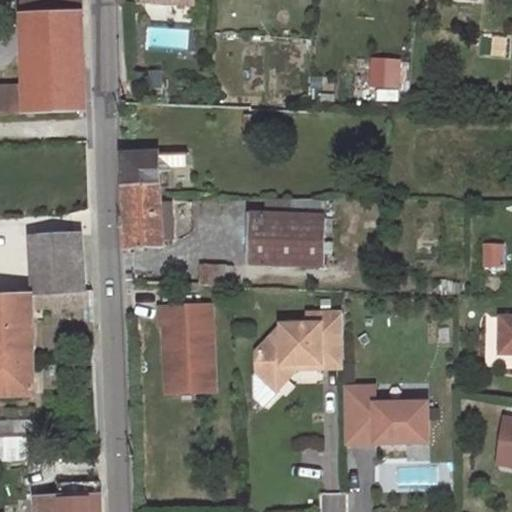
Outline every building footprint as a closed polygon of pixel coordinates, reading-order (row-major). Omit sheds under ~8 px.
[(25,0),(26,15),(24,14),(26,85),(0,85),(0,114),(88,112),(82,0),(25,0)] [(162,83),(147,84),(148,100),(163,99),(162,83)] [(162,183),(160,152),(124,155),(125,185),(162,183)] [(127,250),(166,247),(163,196),(162,183),(125,185),(127,250)] [(292,213),(254,212),(252,265),(325,266),(327,202),(293,202),(292,213)] [(82,235),(30,238),(32,269),(0,272),(0,296),(86,292),(82,235)] [(504,245),(485,245),(486,266),(504,266),(504,245)] [(235,266),(203,265),(202,285),(235,286),(235,266)] [(0,395),(37,395),(34,309),(95,307),(94,291),(86,292),(0,296),(0,395)] [(212,306),(161,308),(162,325),(166,324),(168,392),(215,390),(212,306)] [(344,344),(344,312),(309,312),(309,323),(283,323),(283,325),(257,351),(258,369),(270,381),(284,367),(298,367),(323,367),(322,344),(344,344)] [(511,353),(511,317),(503,317),(501,353),(511,353)] [(322,344),(323,367),(345,366),(344,344),(322,344)] [(284,367),(270,381),(277,389),(298,367),(284,367)] [(376,385),(345,386),(345,418),(375,417),(376,442),(430,442),(429,402),(375,402),(376,385)] [(375,417),(345,418),(346,443),(376,442),(375,417)] [(511,419),(508,418),(501,454),(511,456),(511,419)] [(37,419),(0,420),(0,436),(27,436),(43,436),(42,424),(37,424),(37,419)] [(27,436),(0,436),(0,459),(27,458),(27,436)] [(500,462),(511,464),(511,456),(501,454),(500,462)] [(59,497),(37,498),(38,511),(101,511),(100,482),(59,483),(59,497)]
